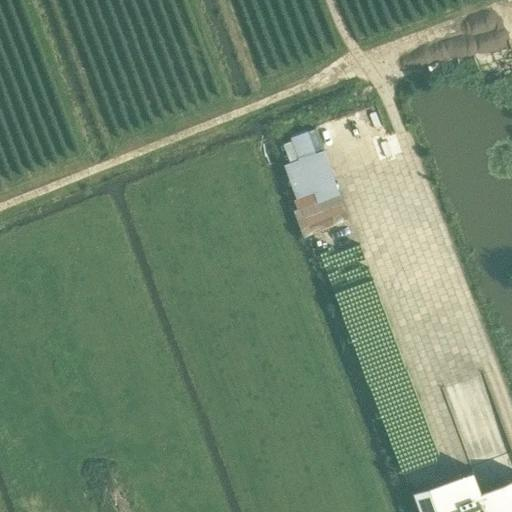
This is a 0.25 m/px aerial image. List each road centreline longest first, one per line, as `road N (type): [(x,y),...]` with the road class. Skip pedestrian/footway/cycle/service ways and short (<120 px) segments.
road 1 (track): [(0,203),(488,9),(505,18),(511,35)]
road 2 (track): [(511,428),(401,134),(375,78),(343,41),(328,0)]
